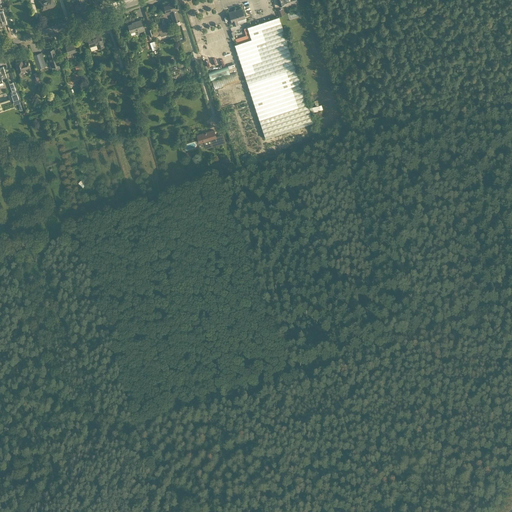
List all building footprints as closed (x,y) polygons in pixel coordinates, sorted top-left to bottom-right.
[(55,5),(53,0),(43,0),(40,1),(42,9),(43,9),(43,8),(51,6),(55,5)] [(80,0),(76,2),(77,3),(75,4),(77,12),(86,9),(82,0),(80,0)] [(163,4),(166,12),(170,10),(170,12),(174,10),(173,9),(176,8),(174,1),(163,4)] [(170,12),(173,22),(174,22),(175,26),(181,24),(179,20),(176,8),(173,9),(174,10),(170,12)] [(229,12),(233,25),(245,21),(242,9),(233,12),(233,11),(229,12)] [(236,44),(235,44),(265,137),(313,122),(302,90),(279,17),(259,23),(244,28),(246,33),(246,35),(235,39),(236,44)] [(128,25),(130,32),(137,30),(138,33),(144,30),(141,19),(134,22),(135,23),(128,25)] [(157,27),(152,29),(154,35),(160,33),(168,30),(166,24),(157,27)] [(97,44),(98,48),(98,49),(105,46),(100,33),(93,35),(93,36),(87,38),(90,47),(97,44)] [(66,46),(68,54),(67,54),(68,58),(74,57),(72,52),(76,50),(74,43),(66,46)] [(47,50),(50,59),(50,60),(49,61),(51,68),(59,65),(53,48),(47,50)] [(32,55),(37,69),(46,66),(41,52),(32,55)] [(15,62),(18,72),(25,70),(24,69),(30,67),(28,60),(22,62),(22,60),(15,62)] [(211,80),(230,74),(227,66),(208,72),(211,80)] [(120,70),(123,81),(128,79),(125,68),(120,70)] [(212,80),(215,89),(239,81),(236,72),(212,80)] [(78,74),(67,77),(69,83),(72,82),(80,80),(78,74)] [(12,95),(14,101),(19,99),(13,82),(9,83),(13,95),(12,95)] [(205,132),(197,135),(199,142),(203,141),(210,139),(212,146),(218,144),(216,137),(216,136),(213,130),(206,132),(206,131),(205,132)] [(299,152),(300,154),(300,155),(321,148),(319,142),(312,144),(311,144),(307,145),(307,146),(300,148),(301,152),(299,152)] [(84,183),(82,181),(78,185),(83,189),(90,181),(88,179),(84,183)]
